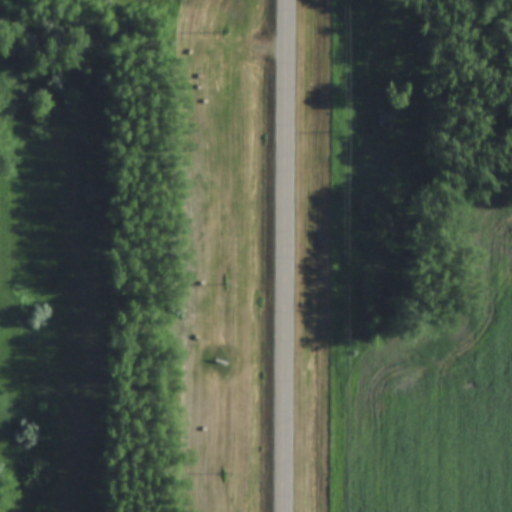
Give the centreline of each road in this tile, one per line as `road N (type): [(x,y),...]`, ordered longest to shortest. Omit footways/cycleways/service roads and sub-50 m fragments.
road 1 (tertiary): [(288,511),(292,0)]
road 2 (track): [(197,357),(212,307),(227,178),(220,69),(243,50),(293,49)]
